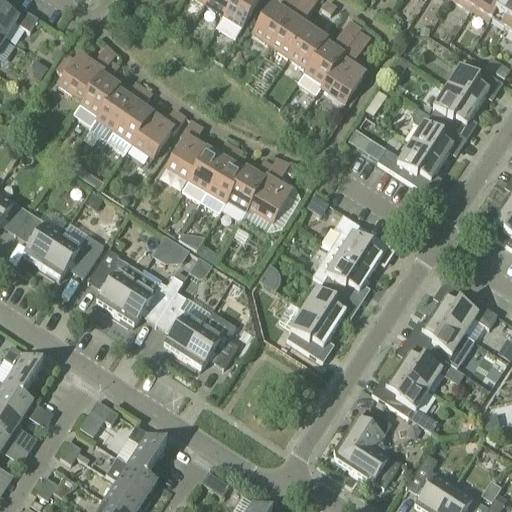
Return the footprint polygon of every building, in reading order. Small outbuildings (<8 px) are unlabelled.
[(183,0),(183,1),(183,2),(184,0),(187,0),(203,10),(208,0),(183,0)] [(208,0),(203,10),(221,21),(234,0),(208,0)] [(234,0),(221,21),(222,22),(216,31),(234,43),(259,3),(254,0),(234,0)] [(250,39),(269,52),(303,0),(287,0),(277,15),(270,10),(250,39)] [(314,0),(303,0),(269,52),(287,64),(306,34),(300,30),(318,2),(314,0)] [(468,16),(478,0),(452,0),(450,4),(468,16)] [(488,23),(503,0),(478,0),(468,16),(487,28),(490,24),(488,23)] [(511,38),(511,0),(503,0),(488,23),(490,24),(511,38)] [(0,42),(4,44),(14,29),(28,38),(36,26),(3,4),(0,7),(0,42)] [(335,12),(326,6),(320,15),(329,21),(335,12)] [(386,25),(386,24),(389,19),(383,15),(380,21),(386,25)] [(387,25),(396,31),(400,24),(391,19),(387,25)] [(305,76),(304,76),(296,89),(314,101),(319,94),(323,88),(357,37),(359,34),(348,26),(329,54),(323,50),(325,47),(324,46),(305,76)] [(439,43),(444,35),(436,30),(431,38),(439,43)] [(427,34),(419,32),(418,40),(425,42),(427,34)] [(287,64),(304,76),(305,76),(324,46),(306,34),(287,64)] [(323,88),(319,94),(343,110),(363,81),(349,72),(368,44),(357,37),(323,88)] [(71,120),(72,120),(109,67),(113,60),(106,53),(99,60),(96,74),(77,61),(74,65),(63,82),(57,90),(80,107),(71,120)] [(53,75),(63,82),(74,65),(65,59),(53,75)] [(509,75),(490,63),(484,72),(503,84),(509,75)] [(33,65),(30,69),(33,83),(37,85),(45,73),(33,65)] [(457,72),(444,93),(476,114),(487,96),(475,88),(482,77),(464,66),(459,74),(457,72)] [(109,67),(72,120),(89,132),(87,135),(117,93),(104,85),(113,79),(115,72),(109,67)] [(117,93),(87,135),(105,148),(142,95),(135,90),(129,95),(127,105),(115,97),(117,94),(117,93)] [(431,114),(432,115),(450,126),(452,123),(464,131),(476,114),(444,93),(431,114)] [(142,95),(105,148),(123,160),(150,121),(138,112),(146,106),(149,100),(142,95)] [(419,133),(408,149),(440,170),(451,152),(439,144),(441,141),(423,130),(428,122),(415,114),(410,121),(412,129),(419,133)] [(150,121),(123,160),(124,160),(131,150),(151,165),(169,139),(171,141),(183,123),(173,116),(168,121),(165,131),(150,121)] [(180,197),(205,156),(189,147),(197,140),(199,133),(189,127),(178,145),(181,147),(165,173),(186,186),(180,197)] [(363,142),(353,136),(346,147),(356,154),(363,142)] [(205,156),(180,197),(199,208),(232,153),(225,149),(220,154),(218,164),(205,156)] [(408,149),(398,165),(384,155),(375,168),(409,190),(418,176),(430,184),(440,170),(408,149)] [(232,153),(199,208),(217,219),(244,176),(243,175),(241,178),(229,171),(237,165),(239,158),(232,153)] [(270,172),(238,227),(238,228),(240,224),(265,239),(280,234),(298,205),(293,193),(279,184),(288,170),(275,165),(270,172)] [(244,176),(217,219),(218,220),(220,217),(238,227),(270,172),(264,168),(258,173),(257,183),(244,176)] [(298,176),(288,170),(284,177),(289,180),(298,176)] [(71,180),(79,185),(85,176),(77,171),(71,180)] [(94,182),(85,176),(79,185),(88,191),(94,182)] [(511,194),(502,210),(511,216),(511,194)] [(92,198),(85,210),(95,216),(103,204),(92,198)] [(0,200),(0,229),(7,234),(14,239),(27,218),(0,200)] [(326,212),(313,204),(308,213),(321,221),(326,212)] [(503,236),(501,239),(496,246),(511,256),(511,216),(502,210),(490,228),(503,236)] [(27,218),(14,239),(21,243),(29,249),(21,262),(40,274),(61,240),(27,218)] [(339,239),(329,255),(368,280),(380,262),(368,254),(374,244),(341,222),(332,235),(339,239)] [(61,240),(40,274),(58,286),(67,273),(74,278),(82,283),(102,251),(69,230),(62,241),(61,240)] [(96,291),(103,296),(94,309),(113,321),(140,279),(116,263),(117,262),(107,255),(87,286),(96,291)] [(313,280),(322,286),(325,282),(343,293),(345,290),(357,298),(368,280),(329,255),(313,280)] [(140,279),(113,321),(132,333),(140,320),(149,325),(155,329),(175,299),(181,289),(172,283),(166,293),(165,292),(164,294),(140,279)] [(314,295),(301,316),(332,336),(344,318),(332,310),(334,307),(314,295)] [(175,299),(155,329),(162,334),(170,339),(162,352),(180,364),(202,330),(178,315),(184,305),(175,299)] [(442,303),(431,320),(462,341),(472,325),(487,335),(495,322),(461,300),(455,310),(442,303)] [(287,336),(289,338),(284,345),(302,356),(309,346),(321,354),(332,336),(301,316),(287,336)] [(462,341),(431,320),(419,338),(432,346),(430,349),(447,360),(449,362),(462,341)] [(202,330),(180,364),(199,376),(208,363),(216,368),(223,373),(236,352),(202,330)] [(496,359),(507,367),(511,359),(511,348),(505,344),(496,359)] [(13,372),(1,390),(20,402),(21,401),(40,371),(11,352),(3,365),(13,372)] [(233,379),(247,359),(238,353),(224,374),(233,379)] [(406,358),(395,376),(426,397),(440,376),(421,363),(419,366),(406,358)] [(396,402),(394,405),(389,412),(406,423),(411,416),(413,417),(426,397),(395,376),(383,394),(396,402)] [(41,393),(33,388),(25,401),(33,406),(41,393)] [(0,389),(0,414),(19,427),(25,417),(29,419),(35,410),(21,401),(20,402),(1,390),(0,389)] [(110,431),(116,420),(95,406),(89,417),(110,431)] [(471,423),(475,417),(469,413),(465,419),(471,423)] [(0,414),(0,440),(11,448),(16,440),(12,437),(19,427),(0,414)] [(331,460),(332,464),(382,453),(380,444),(383,441),(389,430),(365,414),(358,425),(355,423),(331,460)] [(137,451),(125,470),(144,482),(145,481),(164,451),(134,432),(126,444),(137,451)] [(8,458),(27,470),(42,446),(23,434),(8,458)] [(0,440),(0,455),(2,453),(6,456),(11,448),(0,440)] [(69,448),(63,456),(74,463),(79,455),(69,448)] [(382,453),(332,464),(333,468),(370,491),(372,488),(382,494),(398,470),(388,463),(387,464),(384,461),(382,453)] [(74,463),(63,456),(58,464),(69,471),(74,463)] [(405,491),(421,501),(413,511),(440,511),(453,492),(429,477),(435,467),(425,460),(405,491)] [(144,482),(125,470),(116,464),(104,482),(113,488),(147,509),(151,502),(147,500),(155,488),(145,481),(144,482)] [(221,502),(228,491),(207,478),(200,489),(221,502)] [(45,484),(40,492),(51,499),(56,491),(45,484)] [(113,488),(102,506),(110,511),(144,511),(147,509),(113,488)] [(493,504),(499,494),(489,488),(480,502),(490,509),(493,504)] [(51,499),(40,492),(35,500),(46,507),(51,499)] [(483,511),(453,492),(440,511),(483,511)]
